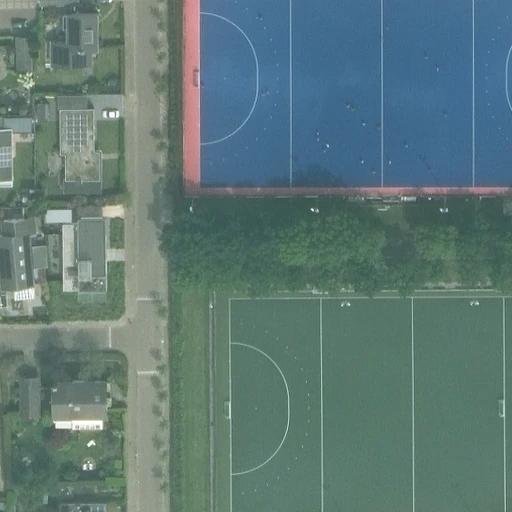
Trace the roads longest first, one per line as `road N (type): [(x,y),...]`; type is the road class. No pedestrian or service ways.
road 1 (residential): [(148,337),(145,0)]
road 2 (residential): [(149,511),(148,337)]
road 3 (residential): [(0,339),(148,337)]
